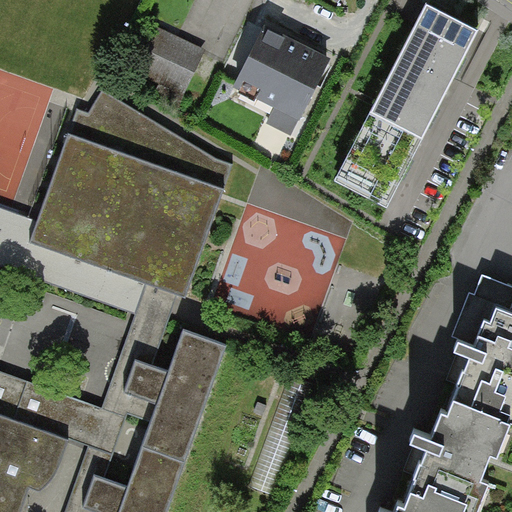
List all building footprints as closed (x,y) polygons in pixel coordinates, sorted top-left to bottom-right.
[(336,182),(385,210),(479,36),(426,8),(336,182)] [(155,30),(137,72),(185,93),(204,51),(155,30)] [(290,135),(297,122),(301,123),(329,63),(291,45),(262,32),(234,93),(273,111),(267,125),(290,135)] [(66,126),(223,181),(231,162),(99,87),(84,111),(73,106),(66,126)] [(34,216),(27,235),(176,288),(184,291),(223,181),(66,126),(34,216)] [(0,263),(131,310),(98,403),(0,368),(0,409),(63,432),(89,444),(63,511),(96,511),(84,507),(95,476),(107,480),(129,410),(149,419),(154,403),(124,393),(136,360),(149,364),(176,288),(27,235),(34,216),(0,203),(0,263)] [(480,511),(491,485),(482,482),(493,454),(499,456),(511,422),(511,309),(500,305),(494,321),(487,318),(476,346),(460,340),(456,351),(471,357),(449,413),(442,411),(432,438),(417,432),(410,448),(427,455),(406,506),(400,503),(396,511),(480,511)] [(163,511),(224,344),(182,329),(167,371),(149,364),(136,360),(124,393),(154,403),(149,419),(125,485),(107,480),(95,476),(84,507),(96,511),(163,511)] [(0,511),(14,511),(25,479),(34,483),(42,478),(48,470),(52,462),(63,432),(0,409),(0,511)] [(511,511),(511,422),(499,456),(493,454),(482,482),(491,485),(480,511),(511,511)]
